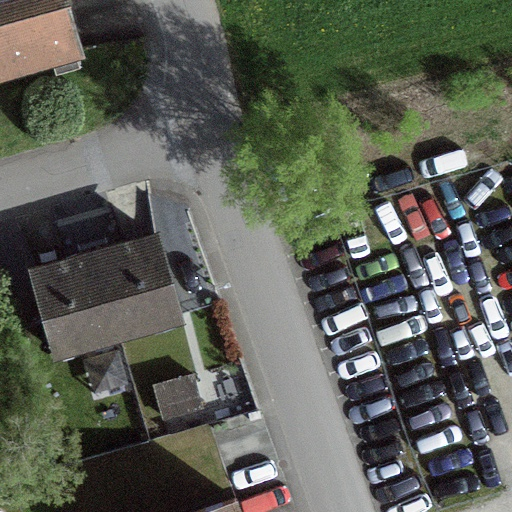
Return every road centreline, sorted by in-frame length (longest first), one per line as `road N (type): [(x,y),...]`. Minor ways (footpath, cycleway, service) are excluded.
road 1 (residential): [(208,122),(343,511)]
road 2 (residential): [(0,186),(208,122)]
road 3 (residential): [(182,0),(208,122)]
